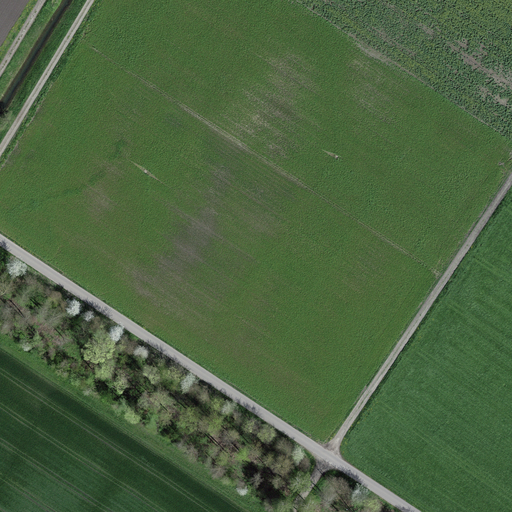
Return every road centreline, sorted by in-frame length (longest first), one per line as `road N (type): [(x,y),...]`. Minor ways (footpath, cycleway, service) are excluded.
road 1 (track): [(412,511),(0,240)]
road 2 (track): [(511,189),(291,511)]
road 3 (track): [(0,157),(90,0)]
